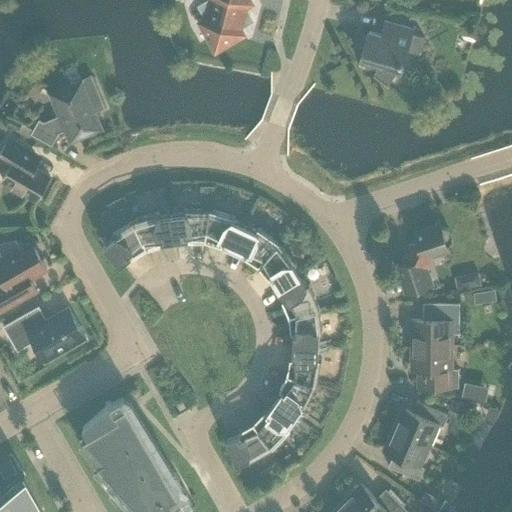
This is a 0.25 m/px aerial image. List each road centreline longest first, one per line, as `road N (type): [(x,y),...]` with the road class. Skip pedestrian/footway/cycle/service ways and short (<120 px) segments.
road 1 (residential): [(258,171),(166,158),(89,185),(59,228),(133,359),(29,418)]
road 2 (residential): [(230,511),(195,454),(192,432),(247,384),(259,355),(251,313),(221,280),(187,267),(146,278)]
road 3 (residential): [(265,511),(318,478),(357,421),(372,345),(362,283),(332,224)]
road 4 (residential): [(332,224),(511,157)]
